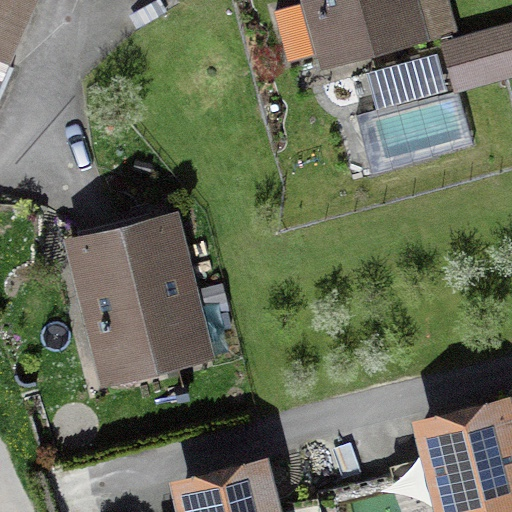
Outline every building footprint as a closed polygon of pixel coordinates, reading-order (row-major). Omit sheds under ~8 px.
[(0,0),(0,74),(31,0),(0,0)] [(310,0),(275,10),(289,60),(327,50),(327,52),(414,28),(418,40),(452,30),(443,0),(310,0)] [(511,72),(511,25),(455,41),(467,85),(511,72)] [(165,223),(80,244),(100,321),(90,323),(93,333),(112,329),(120,363),(196,344),(165,223)] [(435,465),(403,473),(413,511),(511,511),(511,441),(504,411),(426,432),(435,465)] [(271,511),(261,472),(183,492),(188,511),(271,511)]
